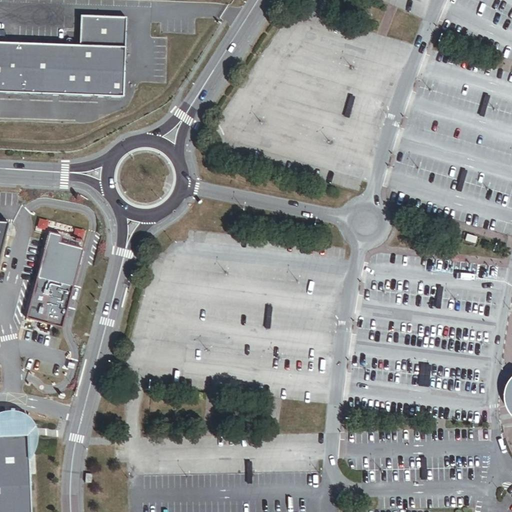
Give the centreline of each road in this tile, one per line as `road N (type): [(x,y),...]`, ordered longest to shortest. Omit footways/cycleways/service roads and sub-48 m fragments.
road 1 (tertiary): [(127,246),(76,438),(72,511)]
road 2 (unclassified): [(257,0),(178,126)]
